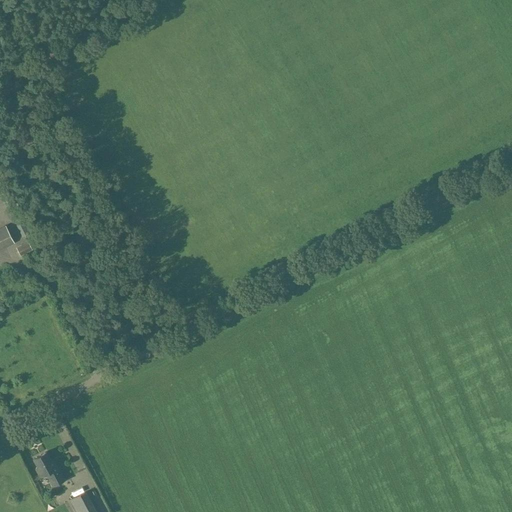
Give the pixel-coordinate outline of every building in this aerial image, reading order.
[(0,196),(8,193),(5,187),(0,189),(0,196)] [(25,220),(17,225),(25,236),(33,231),(25,220)] [(0,250),(14,243),(5,226),(0,228),(0,250)] [(16,247),(20,256),(32,250),(28,242),(16,247)] [(33,459),(37,467),(35,469),(40,477),(48,473),(55,485),(64,481),(55,464),(52,465),(46,452),(33,459)] [(48,474),(42,477),(48,489),(54,485),(48,474)] [(96,511),(86,492),(70,500),(75,511),(96,511)]
